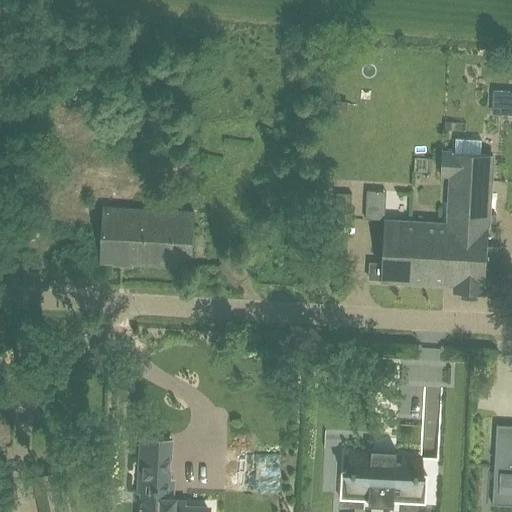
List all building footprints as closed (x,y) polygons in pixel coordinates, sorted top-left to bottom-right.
[(104,147),(107,87),(41,84),(37,143),(104,147)] [(370,264),(369,279),(381,280),(381,281),(389,282),(391,282),(393,282),(394,282),(401,282),(404,282),(411,283),(424,283),(431,284),(434,284),(441,284),(444,285),(452,285),(455,285),(454,293),(455,293),(456,293),(462,293),(463,293),(477,294),(478,294),(485,295),(485,291),(497,292),(500,248),(487,247),(489,223),(489,215),(491,194),(493,155),(481,154),(482,140),(456,139),(455,153),(442,152),(441,167),(441,173),(441,175),(451,176),(451,184),(450,187),(450,202),(448,224),(442,224),(434,224),(428,223),(425,223),(418,223),(415,222),(409,222),(406,222),(399,222),(385,221),(384,232),(383,253),(382,264),(374,264),(370,264)] [(336,194),(335,218),(351,219),(352,195),(336,194)] [(192,267),(195,213),(103,208),(100,262),(113,262),(113,265),(133,266),(133,263),(192,267)] [(219,267),(236,286),(246,277),(229,258),(219,267)] [(96,364),(108,365),(109,352),(96,352),(96,364)] [(89,378),(89,367),(80,367),(80,378),(89,378)] [(142,440),(139,493),(141,493),(146,493),(145,503),(144,503),(144,504),(143,511),(207,511),(208,508),(186,507),(176,506),(176,500),(176,498),(174,498),(168,498),(169,492),(169,482),(169,479),(171,441),(142,440)] [(511,449),(495,449),(494,473),(500,474),(499,493),(504,494),(504,493),(511,493),(511,449)] [(340,497),(340,500),(343,500),(369,501),(369,506),(370,506),(370,503),(393,504),(392,507),(394,507),(394,503),(423,504),(426,504),(431,505),(434,462),(438,462),(438,459),(421,458),(397,457),(397,452),(395,452),(395,455),(373,454),(373,450),(371,450),(371,456),(351,455),(350,472),(342,471),(342,473),(340,497)] [(42,511),(66,511),(58,474),(35,479),(42,511)]
